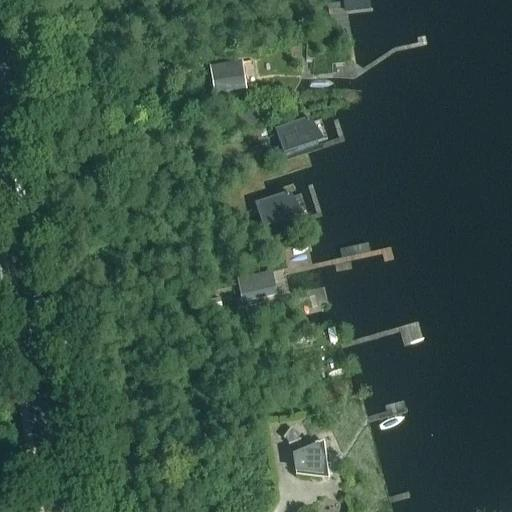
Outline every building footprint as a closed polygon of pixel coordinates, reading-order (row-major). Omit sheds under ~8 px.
[(210,75),(214,96),(246,91),(243,69),(210,75)] [(185,87),(175,90),(179,102),(189,98),(185,87)] [(321,116),(260,130),(271,162),(270,162),(329,148),(321,116)] [(164,168),(152,169),(153,178),(165,177),(164,168)] [(336,187),(287,195),(292,224),(341,216),(336,187)] [(193,251),(178,253),(180,264),(195,262),(193,251)] [(272,278),(244,284),(248,303),(277,297),(272,278)] [(210,318),(220,316),(218,303),(208,305),(210,318)] [(284,439),(290,446),(299,441),(297,435),(290,430),(284,439)] [(318,445),(293,455),(296,478),(323,480),(324,461),(318,445)]
